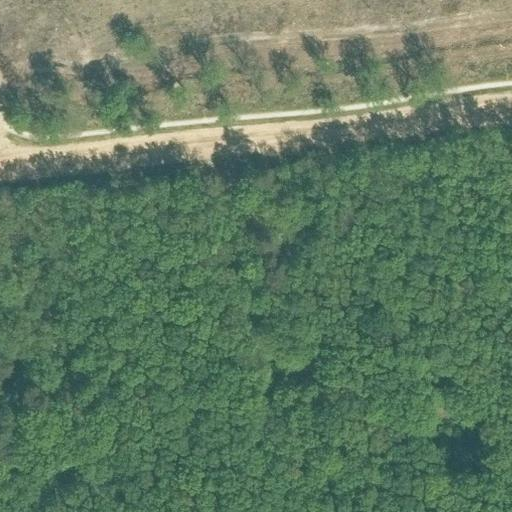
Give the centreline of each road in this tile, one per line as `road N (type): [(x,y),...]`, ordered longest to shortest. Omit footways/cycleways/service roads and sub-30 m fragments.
road 1 (track): [(0,84),(216,34),(511,14)]
road 2 (track): [(511,103),(50,159),(0,147)]
